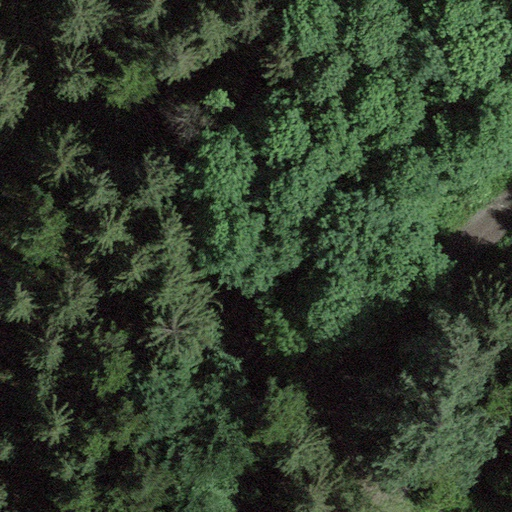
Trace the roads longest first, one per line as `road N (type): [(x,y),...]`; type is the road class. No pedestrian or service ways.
road 1 (track): [(110,0),(206,243),(297,360)]
road 2 (track): [(331,395),(511,218)]
road 3 (track): [(297,360),(426,511)]
